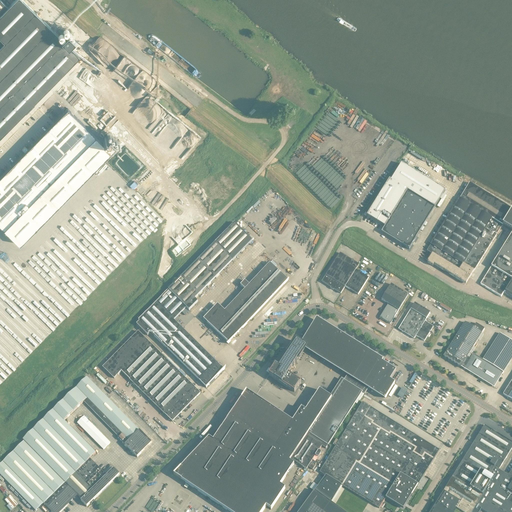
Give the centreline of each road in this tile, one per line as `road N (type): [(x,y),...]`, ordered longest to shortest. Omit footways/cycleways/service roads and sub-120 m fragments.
road 1 (unclassified): [(108,511),(318,305)]
road 2 (unclassified): [(483,405),(318,305)]
road 3 (unknown): [(71,284),(37,250),(115,172)]
road 4 (unclassified): [(417,511),(483,405)]
